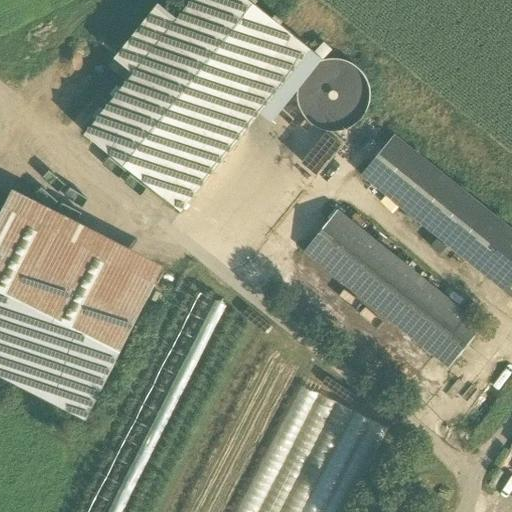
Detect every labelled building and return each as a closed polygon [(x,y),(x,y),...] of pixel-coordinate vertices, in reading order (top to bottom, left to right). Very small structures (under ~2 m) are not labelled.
[(192,0),(177,19),(134,73),(85,134),(181,211),(246,131),(228,116),(251,87),(293,35),(280,24),(283,21),(275,15),(273,18),(255,4),(257,1),(255,0),(192,0)] [(159,4),(115,58),(134,73),(177,19),(159,4)] [(293,35),(251,87),(277,107),(280,103),(299,83),(302,76),(307,70),(313,65),(320,61),(322,59),(293,35)] [(334,59),(320,61),(299,83),(297,97),(301,111),(309,122),(321,130),(335,132),(349,129),(360,121),(368,109),(370,95),(367,81),(360,69),(348,62),(334,59)] [(395,137),(364,176),(478,268),(509,229),(395,137)] [(160,268),(13,193),(0,217),(0,376),(86,420),(160,268)] [(482,327),(337,211),(304,251),(450,368),(482,327)] [(511,231),(509,229),(478,268),(507,291),(511,284),(511,231)]
